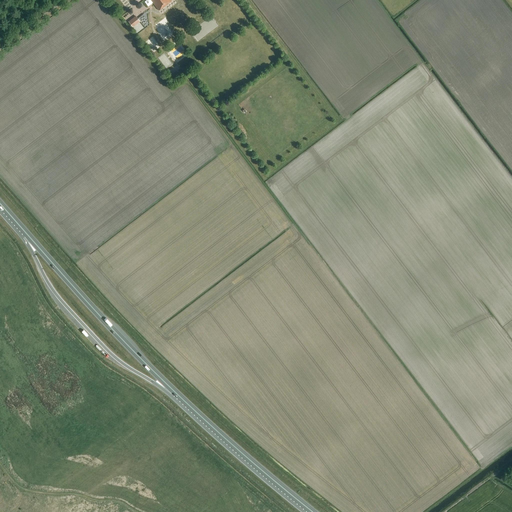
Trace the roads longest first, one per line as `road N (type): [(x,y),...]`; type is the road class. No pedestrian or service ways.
road 1 (trunk): [(180,397),(21,228)]
road 2 (trunk): [(312,511),(180,397)]
